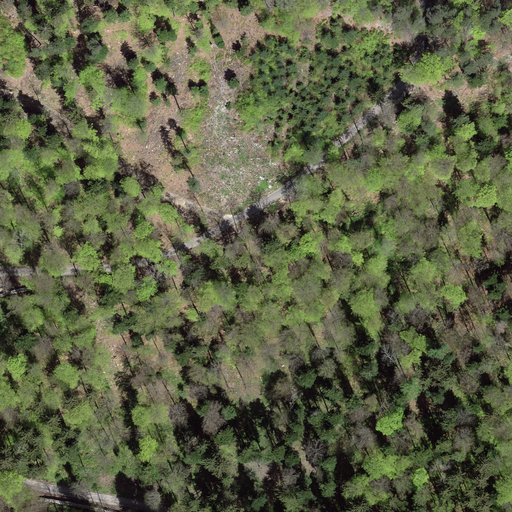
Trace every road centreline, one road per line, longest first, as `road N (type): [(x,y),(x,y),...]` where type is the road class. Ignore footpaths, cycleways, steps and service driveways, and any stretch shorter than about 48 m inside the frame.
road 1 (unclassified): [(0,273),(153,261),(297,179),(410,74),(423,43),(423,0)]
road 2 (unclassified): [(148,511),(0,477)]
